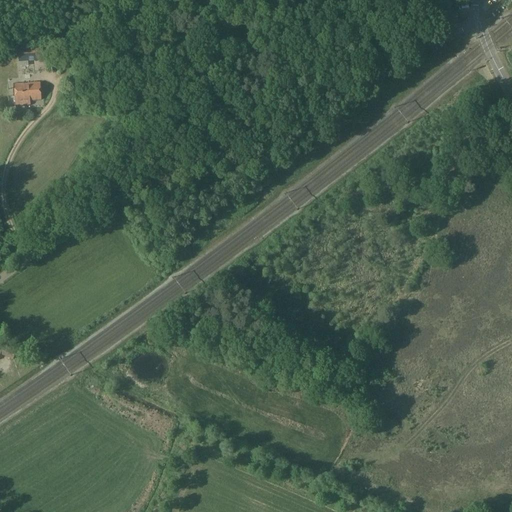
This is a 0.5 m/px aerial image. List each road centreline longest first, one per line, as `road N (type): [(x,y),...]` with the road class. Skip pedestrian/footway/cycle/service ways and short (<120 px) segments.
road 1 (unclassified): [(0,278),(62,234),(382,57),(479,21)]
road 2 (unknown): [(31,256),(8,228),(3,173),(95,0)]
